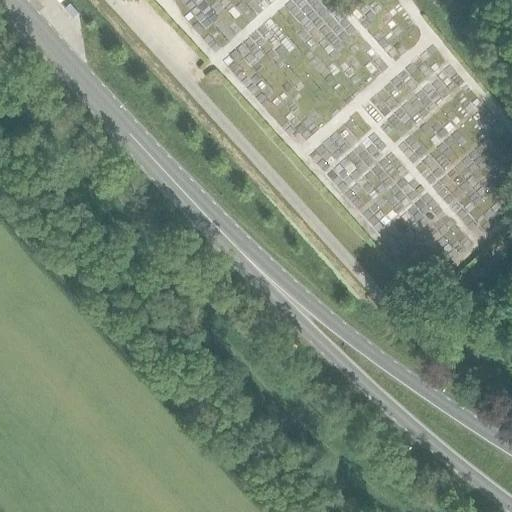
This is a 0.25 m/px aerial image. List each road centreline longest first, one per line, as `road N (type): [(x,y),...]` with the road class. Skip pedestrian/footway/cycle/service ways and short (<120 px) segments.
road 1 (unclassified): [(511,360),(385,303),(112,0)]
road 2 (secondary): [(263,275),(7,0)]
road 3 (secondary): [(263,275),(371,392),(511,507)]
road 4 (secondary): [(511,448),(263,275)]
